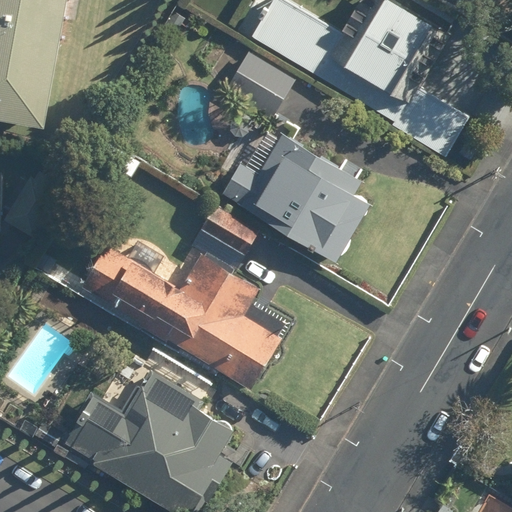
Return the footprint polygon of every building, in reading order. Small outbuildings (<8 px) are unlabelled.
[(0,0),(0,114),(48,123),(70,0),(0,0)] [(336,70),(394,103),(411,103),(449,36),(386,0),(360,0),(328,56),(336,70)] [(292,82),(246,52),(221,91),(267,121),(292,82)] [(273,222),(268,230),(333,266),(366,207),(351,197),(358,185),(353,182),(361,169),(346,160),(338,172),(280,135),(254,176),(237,165),(219,194),(251,215),(255,210),(273,222)] [(60,193),(32,176),(6,218),(34,235),(60,193)] [(257,234),(214,207),(206,220),(249,247),(257,234)] [(255,293),(196,256),(174,291),(106,248),(81,288),(246,392),(288,326),(249,302),(255,293)] [(92,393),(72,428),(80,433),(70,450),(92,463),(90,467),(165,511),(190,511),(208,483),(216,488),(230,465),(216,456),(233,428),(197,406),(209,385),(155,353),(142,374),(122,362),(101,398),(92,393)]
